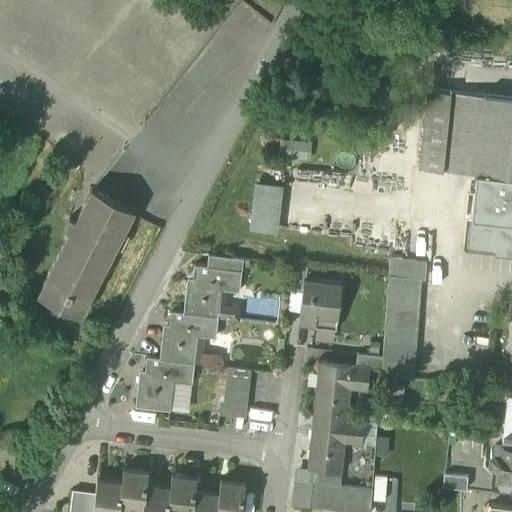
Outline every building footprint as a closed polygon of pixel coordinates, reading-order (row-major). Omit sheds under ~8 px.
[(451,91),(427,88),(419,167),(443,170),(451,91)] [(511,96),(451,91),(443,170),(475,173),(511,176),(511,96)] [(281,155),(308,158),(310,140),(282,138),(281,155)] [(511,176),(475,173),(470,218),(501,221),(511,222),(511,176)] [(280,186),(256,183),(251,227),(275,230),(280,186)] [(91,187),(75,219),(70,217),(64,228),(69,230),(37,293),(80,315),(135,209),(91,187)] [(501,221),(470,218),(468,239),(511,243),(511,222),(501,221)] [(232,257),(208,254),(207,265),(230,268),(232,257)] [(391,255),(388,277),(424,280),(427,281),(430,259),(391,255)] [(207,265),(194,263),(191,283),(186,282),(183,311),(183,312),(217,316),(221,288),(238,290),(241,269),(230,268),(207,265)] [(305,278),(306,265),(293,264),(290,289),(301,291),(302,277),(305,278)] [(305,278),(302,277),(301,291),(297,324),(334,329),(340,282),(305,278)] [(388,277),(382,371),(417,374),(424,280),(388,277)] [(183,311),(170,310),(168,329),(163,328),(159,357),(159,358),(193,362),(197,334),(215,336),(217,316),(183,312),(183,311)] [(382,355),(357,351),(355,363),(369,365),(369,366),(381,367),(382,355)] [(193,362),(159,358),(159,357),(146,356),(143,375),(139,374),(135,405),(169,408),(173,380),(191,382),(193,362)] [(355,363),(319,360),(313,414),(346,417),(349,387),(367,388),(369,366),(369,365),(355,363)] [(250,368),(227,366),(226,378),(249,381),(250,368)] [(249,381),(226,378),(224,389),(247,392),(249,381)] [(247,392),(224,389),(223,400),(223,401),(246,403),(247,392)] [(246,403),(223,401),(223,400),(220,400),(219,412),(244,415),(246,403)] [(346,417),(313,414),(307,467),(314,468),(340,471),(344,440),(361,442),(363,419),(346,417)] [(511,435),(503,435),(501,449),(495,448),(491,451),(490,458),(494,462),(500,463),(498,479),(511,480),(511,435)] [(148,470),(122,467),(121,478),(122,478),(118,507),(119,507),(141,510),(142,510),(146,481),(146,482),(148,470)] [(340,471),(314,468),(312,480),(325,481),(336,482),(339,483),(340,471)] [(197,476),(171,473),(170,484),(170,485),(167,511),(191,511),(194,487),(195,487),(197,476)] [(468,476),(444,473),(443,486),(466,489),(468,476)] [(121,478),(97,475),(94,492),(92,511),(118,511),(119,507),(118,507),(122,478),(121,478)] [(373,500),(385,500),(386,476),(375,476),(373,500)] [(240,511),(245,482),(220,479),(218,490),(219,490),(216,511),(240,511)] [(325,481),(312,480),(309,505),(322,507),(325,481)] [(146,482),(146,481),(142,510),(141,510),(141,511),(167,511),(170,485),(170,484),(146,482)] [(336,482),(325,481),(322,507),(333,508),(336,482)] [(339,483),(336,482),(333,508),(345,509),(348,484),(339,483)] [(359,485),(348,484),(345,509),(356,511),(359,485)] [(369,511),(372,486),(359,485),(356,511),(369,511)] [(195,487),(194,487),(191,511),(216,511),(219,490),(218,490),(195,487)] [(80,511),(84,491),(72,490),(69,511),(80,511)] [(92,511),(94,492),(84,491),(80,511),(92,511)]
